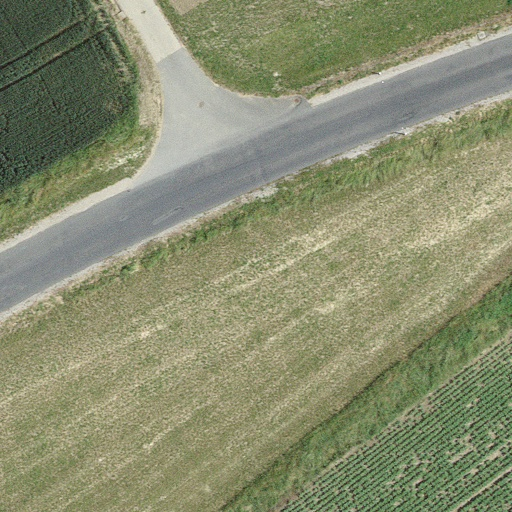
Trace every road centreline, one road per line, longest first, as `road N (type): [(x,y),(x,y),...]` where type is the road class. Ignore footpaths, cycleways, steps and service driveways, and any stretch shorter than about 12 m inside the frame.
road 1 (tertiary): [(511,63),(236,170),(0,280)]
road 2 (track): [(136,0),(236,170)]
